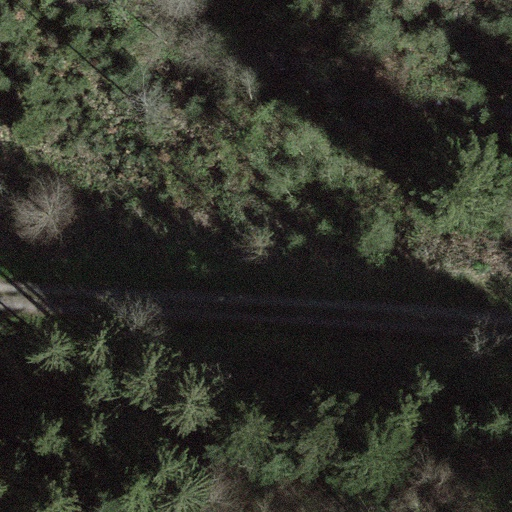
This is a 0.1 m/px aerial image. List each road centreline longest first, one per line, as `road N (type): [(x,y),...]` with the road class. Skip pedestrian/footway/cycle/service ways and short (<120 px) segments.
road 1 (track): [(0,293),(511,324)]
road 2 (track): [(511,472),(398,496),(364,511)]
